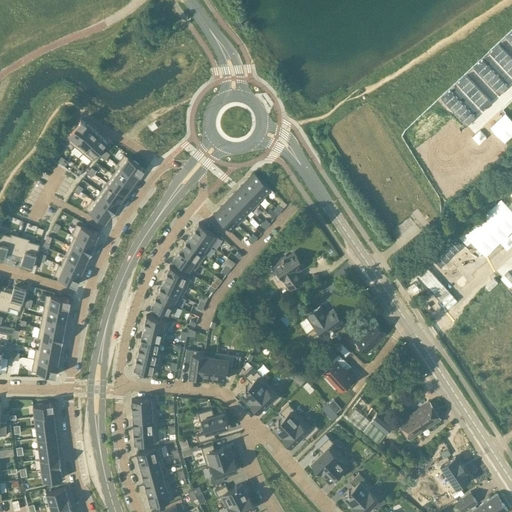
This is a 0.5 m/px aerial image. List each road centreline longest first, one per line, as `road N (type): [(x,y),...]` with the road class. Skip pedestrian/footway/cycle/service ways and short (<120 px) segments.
road 1 (tertiary): [(511,483),(302,167)]
road 2 (tertiary): [(163,209),(123,278),(98,367),(98,434),(115,511)]
road 3 (residential): [(119,386),(137,298),(195,205)]
road 4 (unclassified): [(0,77),(142,0)]
road 5 (residential): [(254,430),(219,394),(119,386)]
road 6 (residential): [(161,167),(118,224),(86,294)]
road 7 (residential): [(137,511),(118,428),(119,386)]
road 8 (residential): [(69,388),(86,511)]
